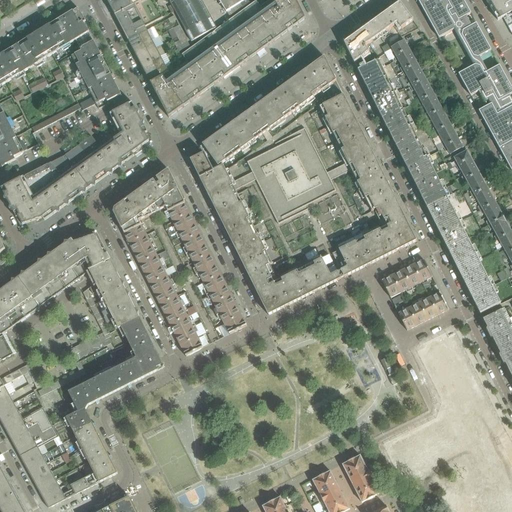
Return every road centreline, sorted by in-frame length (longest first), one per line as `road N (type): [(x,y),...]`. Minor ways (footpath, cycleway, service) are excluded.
road 1 (residential): [(511,405),(329,36)]
road 2 (residential): [(176,373),(248,338),(256,317),(171,149)]
road 3 (residential): [(72,511),(129,479),(102,413),(176,373)]
road 4 (residential): [(511,183),(409,0)]
road 5 (residential): [(171,149),(329,36)]
road 6 (residential): [(0,371),(27,356),(15,334),(123,264)]
road 7 (residential): [(92,0),(171,149)]
road 8 (residential): [(123,264),(176,373)]
